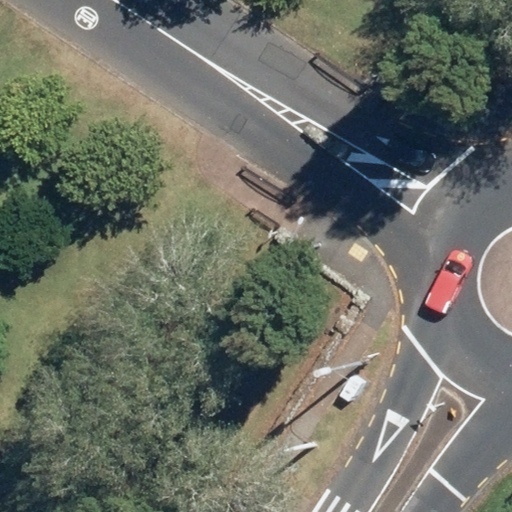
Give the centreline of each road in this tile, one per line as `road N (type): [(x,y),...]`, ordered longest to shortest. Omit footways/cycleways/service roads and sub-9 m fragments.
road 1 (unclassified): [(456,228),(119,0)]
road 2 (secondary): [(349,511),(429,360),(453,333)]
road 3 (secondary): [(511,403),(423,511)]
